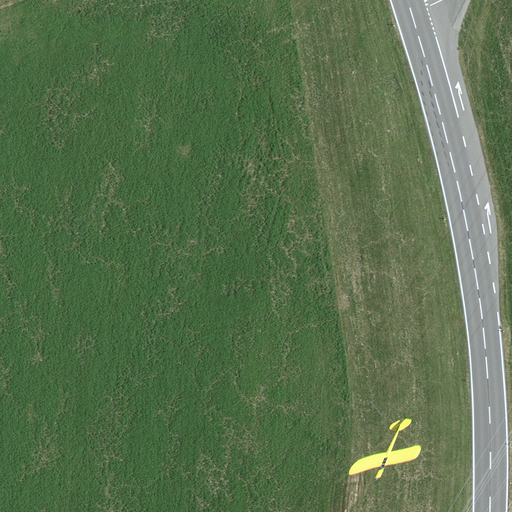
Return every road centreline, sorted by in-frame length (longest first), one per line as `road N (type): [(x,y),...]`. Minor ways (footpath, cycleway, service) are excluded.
road 1 (residential): [(483,330),(487,217),(448,46),(457,0)]
road 2 (secondary): [(483,330),(466,228),(411,17)]
road 3 (secondary): [(487,511),(483,330)]
